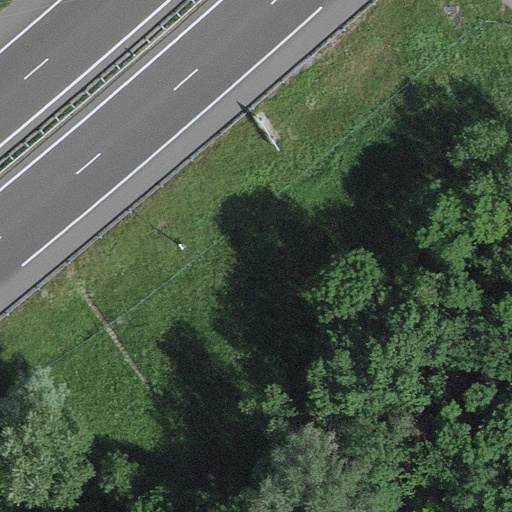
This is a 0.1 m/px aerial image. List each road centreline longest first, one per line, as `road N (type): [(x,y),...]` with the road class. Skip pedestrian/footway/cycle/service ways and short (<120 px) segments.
road 1 (motorway): [(0,244),(284,0)]
road 2 (motorway): [(111,0),(0,96)]
